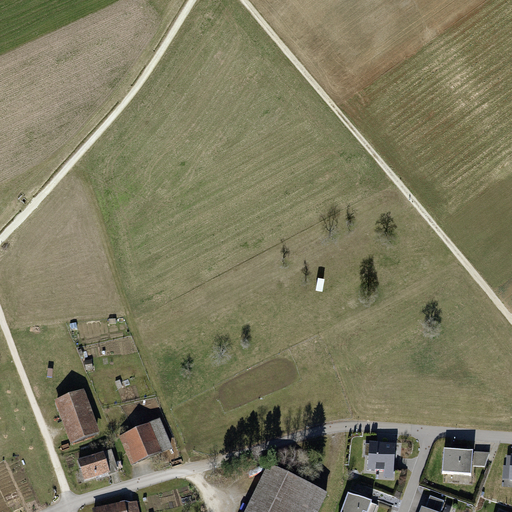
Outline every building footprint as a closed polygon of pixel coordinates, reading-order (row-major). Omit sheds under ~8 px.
[(82,393),(59,402),(74,443),(98,434),(82,393)] [(159,422),(121,438),(133,466),(171,449),(159,422)] [(396,447),(366,445),(366,451),(371,451),(370,469),(377,470),(377,471),(385,472),(385,470),(394,471),(396,447)] [(474,453),(445,451),(443,474),(472,476),(474,453)] [(118,469),(112,453),(105,456),(104,453),(79,462),(86,481),(110,473),(110,472),(118,469)] [(490,455),(475,454),(474,467),(486,468),(490,455)] [(318,511),(327,496),(271,468),(248,511),(318,511)] [(369,511),(372,504),(350,496),(343,511),(369,511)] [(426,511),(423,510),(422,511),(441,511),(445,502),(431,496),(426,511)]
